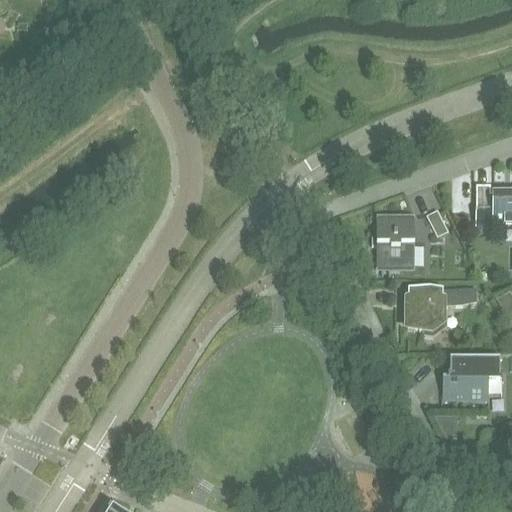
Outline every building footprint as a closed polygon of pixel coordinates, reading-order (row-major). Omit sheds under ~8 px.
[(476,214),(475,214),(475,230),(494,230),(494,226),(505,226),(505,230),(511,230),(511,198),(490,199),(490,191),(476,191),(476,214)] [(426,220),(437,242),(448,236),(437,215),(426,220)] [(376,272),(414,272),(414,226),(376,225),(376,272)] [(466,294),(443,295),(430,293),(408,295),(407,332),(432,336),(442,328),(443,315),(445,315),(445,311),(462,310),(476,307),(476,294),(466,294)] [(497,304),(501,311),(511,304),(511,301),(509,297),(497,304)] [(487,403),(487,386),(499,386),(499,365),(449,365),(449,385),(443,385),(443,403),(487,403)] [(457,421),(435,421),(446,442),(457,442),(457,421)]
